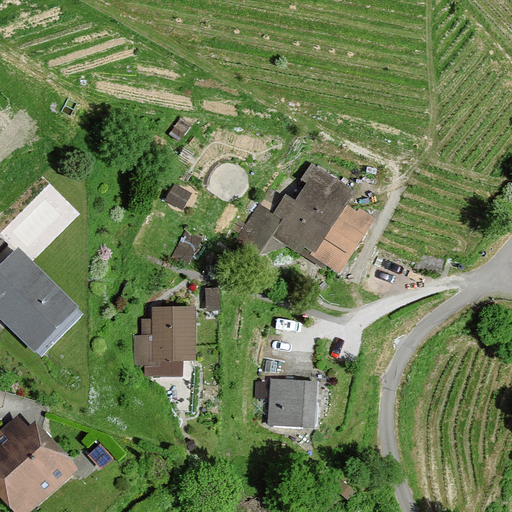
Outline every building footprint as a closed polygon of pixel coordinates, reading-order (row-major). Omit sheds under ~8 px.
[(181,196),(161,186),(151,205),(171,215),(181,196)] [(360,230),(295,189),(262,240),(327,281),(360,230)] [(69,319),(0,252),(0,334),(28,361),(69,319)] [(178,311),(139,312),(141,338),(125,339),(126,370),(144,369),(144,364),(180,362),(178,311)] [(304,384),(258,381),(255,430),(302,432),(304,384)] [(23,430),(0,450),(0,495),(14,511),(26,511),(66,477),(23,430)]
